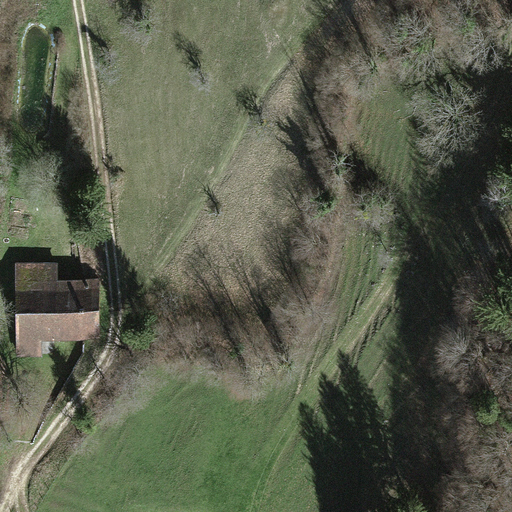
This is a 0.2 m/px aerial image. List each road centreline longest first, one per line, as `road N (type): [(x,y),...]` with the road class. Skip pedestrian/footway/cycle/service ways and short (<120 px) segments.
road 1 (track): [(72,0),(113,323),(91,381),(32,458),(5,511)]
road 2 (track): [(113,323),(191,215),(258,97),(345,0)]
